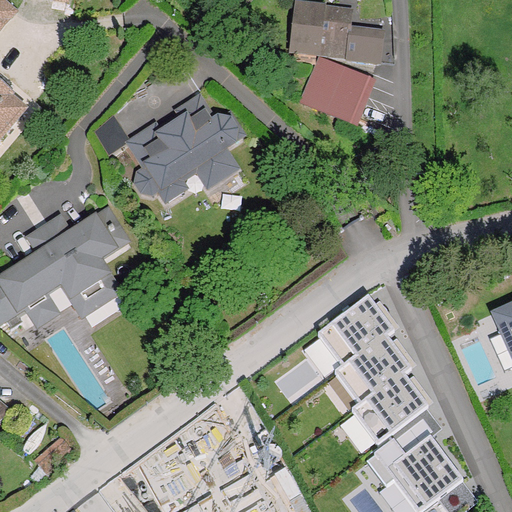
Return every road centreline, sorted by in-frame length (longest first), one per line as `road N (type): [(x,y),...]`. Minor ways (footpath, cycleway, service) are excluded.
road 1 (residential): [(393,256),(327,296),(41,511)]
road 2 (residential): [(393,256),(507,511)]
road 3 (residential): [(511,224),(393,256)]
